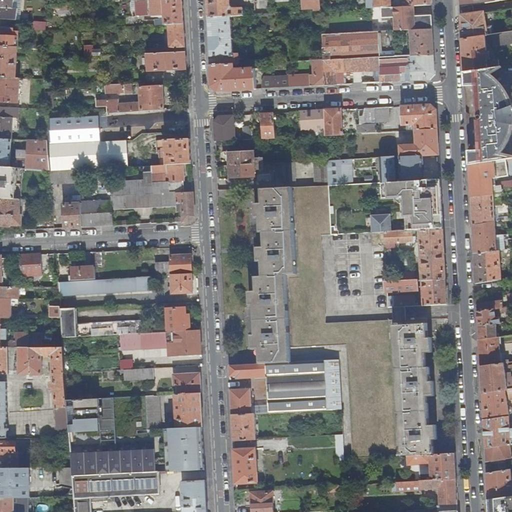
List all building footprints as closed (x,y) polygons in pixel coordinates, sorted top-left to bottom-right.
[(0,0),(0,18),(17,20),(18,8),(14,8),(14,0),(0,0)] [(155,25),(169,24),(184,23),(183,10),(182,0),(135,0),(136,15),(159,14),(159,17),(157,17),(157,19),(154,19),(155,25)] [(207,0),(208,5),(209,17),(231,16),(245,15),(244,8),(233,9),(231,7),(230,0),(207,0)] [(313,9),(314,12),(321,11),(320,0),(319,0),(302,0),(304,9),(313,9)] [(366,0),(367,9),(380,8),(414,6),(431,5),(431,0),(366,0)] [(432,17),(432,16),(414,16),(414,6),(380,8),(381,19),(393,18),(394,32),(398,32),(410,31),(433,30),(432,17)] [(485,14),(462,17),(463,40),(488,36),(485,14)] [(231,16),(209,17),(209,27),(210,53),(211,66),(234,65),(238,65),(238,53),(233,53),(232,42),(235,42),(235,39),(232,39),(231,16)] [(34,28),(46,29),(46,21),(35,21),(34,28)] [(170,47),(185,47),(185,35),(184,23),(169,24),(170,47)] [(0,46),(18,47),(19,33),(15,33),(15,30),(0,28),(0,46)] [(433,42),(433,30),(410,31),(411,56),(434,55),(433,42)] [(488,36),(463,40),(464,57),(465,72),(493,68),(500,67),(499,60),(488,62),(488,60),(490,60),(490,52),(487,52),(487,45),(494,45),(494,46),(511,43),(511,31),(501,34),(488,36)] [(324,60),(325,85),(344,85),(343,71),(380,69),(380,83),(430,81),(435,75),(434,66),(434,55),(411,56),(395,57),(395,52),(379,52),(378,32),(322,35),(324,60)] [(0,77),(16,78),(18,47),(0,46),(0,77)] [(85,57),(94,56),(94,48),(85,49),(85,57)] [(149,71),(187,69),(186,65),(186,51),(148,53),(149,71)] [(261,77),(262,89),(277,88),(303,87),(325,85),(324,60),(312,61),(313,75),(261,77)] [(234,65),(211,66),(211,72),(212,86),(218,91),(256,89),(255,69),(234,70),(234,65)] [(465,84),(466,95),(493,91),(493,87),(492,87),(491,80),(490,79),(490,74),(502,67),(500,67),(493,68),(465,72),(465,84)] [(493,87),(493,91),(506,89),(506,88),(502,83),(497,78),(490,74),(490,79),(491,80),(492,87),(493,87)] [(20,78),(16,78),(0,77),(0,102),(19,103),(20,78)] [(133,92),(133,83),(110,84),(110,93),(133,92)] [(108,112),(164,109),(163,85),(139,87),(140,102),(119,103),(118,99),(97,100),(97,106),(107,106),(108,112)] [(506,89),(493,91),(494,100),(500,100),(503,101),(508,103),(510,105),(511,108),(511,101),(509,95),(506,89)] [(493,91),(466,95),(466,103),(467,108),(467,115),(469,115),(469,118),(511,112),(511,108),(510,105),(508,103),(503,101),(500,100),(494,100),(493,91)] [(432,105),(402,107),(403,126),(416,125),(416,131),(439,130),(438,121),(438,110),(432,105)] [(0,106),(0,138),(12,139),(13,129),(13,118),(19,118),(19,108),(0,106)] [(388,107),(377,108),(377,122),(389,121),(388,107)] [(377,122),(377,108),(367,108),(368,125),(378,125),(377,122)] [(343,132),(342,110),(326,111),(327,136),(346,135),(346,132),(343,132)] [(327,136),(326,111),(303,112),(303,118),(304,128),(304,132),(311,132),(311,136),(327,136)] [(511,112),(469,118),(469,122),(467,123),(470,167),(505,161),(511,159),(511,158),(501,156),(501,149),(496,149),(496,134),(500,134),(503,134),(506,132),(509,131),(511,129),(511,127),(511,112)] [(276,138),(274,113),(263,114),(264,139),(270,139),(276,138)] [(99,116),(50,118),(51,143),(101,140),(99,116)] [(236,140),(234,116),(220,116),(214,122),(215,130),(215,141),(236,140)] [(369,134),(368,125),(360,125),(361,134),(369,134)] [(378,125),(368,125),(369,134),(378,133),(378,125)] [(244,128),(245,140),(253,140),(253,127),(244,128)] [(501,149),(501,156),(507,148),(510,141),(511,136),(511,127),(511,129),(509,131),(506,132),(503,134),(500,134),(496,134),(496,149),(501,149)] [(439,130),(416,131),(417,145),(401,146),(401,157),(424,156),(440,155),(440,145),(439,130)] [(0,167),(50,171),(49,145),(48,140),(43,140),(28,139),(28,149),(12,149),(13,139),(12,139),(0,138),(0,167)] [(183,164),(191,164),(191,150),(190,139),(157,140),(157,150),(163,150),(164,158),(167,158),(167,165),(183,164)] [(270,145),(270,139),(264,139),(259,139),(253,140),(245,140),(244,140),(244,147),(270,145)] [(50,171),(81,170),(110,168),(128,167),(126,141),(49,145),(50,171)] [(230,153),(231,166),(263,164),(263,159),(255,158),(255,152),(230,153)] [(424,156),(401,157),(381,158),(383,183),(425,180),(424,156)] [(352,165),(352,160),(341,160),(328,161),(330,186),(343,185),(353,184),(352,175),(342,175),(341,165),(352,165)] [(330,186),(328,161),(314,161),(316,186),(330,186)] [(470,173),(472,198),(494,193),(511,189),(511,181),(509,182),(509,185),(494,187),(493,179),(508,176),(505,161),(470,167),(470,173)] [(297,182),(296,162),(275,164),(276,176),(283,176),(284,183),(297,182)] [(161,193),(184,192),(183,164),(167,165),(143,166),(144,174),(152,173),(153,194),(161,193)] [(263,164),(231,166),(231,178),(256,177),(256,171),(264,170),(263,164)] [(0,198),(21,199),(22,199),(22,198),(52,199),(51,185),(50,171),(0,167),(0,198)] [(51,185),(81,183),(81,170),(50,171),(51,185)] [(425,180),(383,183),(383,198),(405,197),(406,206),(439,204),(438,188),(438,180),(425,180)] [(111,183),(111,196),(125,195),(151,194),(150,181),(111,183)] [(329,186),(293,188),(297,274),(287,275),(291,347),(346,345),(353,459),(400,457),(394,326),(396,326),(396,325),(401,324),(402,326),(407,326),(407,306),(404,307),(393,307),(394,320),(327,323),(323,235),(333,235),(332,226),(331,226),(331,219),(330,198),(329,186)] [(293,188),(262,189),(262,203),(255,203),(256,218),(259,218),(260,232),(264,232),(264,246),(257,247),(258,262),(262,262),(262,276),(256,277),(256,291),(249,291),(250,306),(253,306),(254,335),(251,335),(252,350),(259,349),(259,364),(291,362),(291,347),(287,275),(297,274),(293,188)] [(183,208),(184,222),(189,221),(194,216),(194,203),(193,192),(184,192),(161,193),(162,206),(177,206),(178,208),(183,208)] [(126,208),(162,206),(161,193),(153,194),(151,194),(125,195),(126,208)] [(494,193),(472,198),(472,206),(472,212),(473,226),(495,222),(494,193)] [(69,227),(84,227),(82,203),(82,195),(77,195),(78,201),(74,201),(72,204),(65,204),(66,228),(69,227)] [(112,201),(112,209),(126,208),(125,195),(111,196),(112,201)] [(21,199),(0,198),(0,224),(3,225),(3,226),(11,226),(11,225),(22,225),(22,215),(20,215),(21,199)] [(82,203),(84,227),(100,226),(113,225),(112,209),(112,201),(82,203)] [(414,231),(422,230),(440,229),(440,220),(439,204),(406,206),(407,231),(414,231)] [(375,232),(385,232),(386,232),(393,232),(392,215),(374,217),(375,232)] [(495,222),(473,226),(474,240),(475,255),(500,251),(504,250),(503,235),(496,236),(495,222)] [(424,280),(446,279),(445,252),(444,229),(440,229),(422,230),(424,280)] [(414,240),(414,231),(407,231),(393,232),(386,232),(386,244),(414,242),(414,244),(417,244),(417,240),(414,240)] [(500,251),(475,255),(475,270),(476,283),(501,279),(501,270),(504,269),(504,265),(501,266),(500,251)] [(42,275),(41,254),(40,254),(21,256),(21,276),(42,275)] [(172,276),(192,275),(191,255),(170,256),(170,262),(156,263),(156,277),(172,276)] [(1,259),(1,256),(0,256),(0,287),(2,288),(1,273),(9,273),(9,259),(1,259)] [(95,279),(95,267),(71,268),(72,281),(95,279)] [(193,293),(192,275),(172,276),(172,294),(193,293)] [(72,281),(58,281),(59,288),(59,296),(152,291),(152,277),(96,279),(95,279),(72,281)] [(425,305),(448,304),(447,293),(446,279),(424,280),(425,305)] [(415,290),(414,281),(387,282),(388,292),(415,290)] [(20,288),(2,288),(0,287),(0,298),(12,299),(18,299),(20,299),(20,288)] [(12,299),(0,298),(0,317),(1,318),(12,317),(12,306),(15,306),(15,303),(12,303),(12,299)] [(404,307),(407,306),(415,306),(415,298),(404,299),(404,307)] [(503,301),(477,304),(477,307),(478,312),(499,308),(503,308),(503,301)] [(61,317),(60,309),(60,307),(51,306),(50,317),(61,317)] [(76,324),(75,308),(60,309),(61,317),(62,338),(121,335),(149,333),(148,320),(76,324)] [(168,332),(191,331),(190,316),(187,316),(186,308),(167,309),(168,332)] [(499,308),(478,312),(478,319),(479,326),(496,324),(501,323),(499,308)] [(400,457),(405,456),(436,455),(435,440),(439,440),(438,425),(431,426),(429,397),(436,396),(435,382),(432,382),(431,368),(428,368),(427,353),(434,353),(433,338),(430,338),(429,324),(407,326),(402,326),(401,324),(396,325),(396,326),(394,326),(400,457)] [(496,324),(479,326),(479,336),(479,340),(497,338),(496,324)] [(201,340),(201,331),(191,331),(168,332),(149,333),(121,335),(122,348),(144,347),(144,350),(154,349),(154,344),(167,343),(168,357),(200,356),(200,357),(202,357),(201,340)] [(8,344),(8,347),(18,347),(44,347),(45,337),(15,337),(14,341),(11,341),(8,344)] [(480,355),(481,367),(500,364),(499,343),(498,337),(497,338),(479,340),(480,355)] [(44,347),(18,347),(18,374),(42,374),(42,354),(44,354),(45,356),(49,356),(49,354),(52,354),(53,373),(65,373),(63,347),(44,347)] [(124,370),(131,369),(130,359),(126,359),(126,357),(122,357),(123,370),(124,370)] [(259,364),(229,366),(229,377),(236,377),(237,379),(267,378),(269,406),(269,414),(342,409),(339,359),(291,362),(259,364)] [(500,364),(481,367),(481,371),(481,380),(482,393),(511,388),(511,377),(506,379),(504,364),(500,364)] [(157,379),(156,368),(131,369),(124,370),(124,380),(157,379)] [(65,373),(53,373),(54,381),(50,382),(51,389),(54,390),(56,426),(69,425),(67,400),(66,393),(65,373)] [(179,394),(201,393),(200,377),(200,374),(176,375),(176,386),(179,386),(179,394)] [(511,388),(482,393),(483,405),(484,420),(510,416),(511,415),(511,407),(511,408),(511,407),(508,407),(507,400),(511,398),(511,388)] [(251,390),(230,391),(232,416),(252,415),(251,407),(253,407),(253,405),(251,405),(251,390)] [(82,392),(66,393),(67,400),(82,399),(82,392)] [(178,427),(203,426),(202,410),(201,393),(179,394),(177,395),(178,427)] [(148,429),(161,428),(160,396),(146,396),(148,429)] [(107,398),(100,399),(101,431),(109,431),(107,398)] [(82,399),(67,400),(69,425),(69,433),(101,431),(100,399),(82,399)] [(269,414),(269,406),(253,407),(251,407),(252,415),(255,414),(269,414)] [(252,415),(232,416),(232,430),(233,441),(257,440),(255,414),(252,415)] [(510,416),(484,420),(484,434),(485,447),(511,443),(511,427),(510,428),(510,416)] [(69,433),(69,425),(56,426),(57,434),(69,434),(69,433)] [(208,469),(206,426),(203,426),(178,427),(169,428),(171,471),(208,469)] [(343,435),(336,435),(338,460),(345,460),(345,459),(343,435)] [(0,467),(21,468),(22,450),(15,451),(15,442),(0,442),(0,467)] [(511,443),(485,447),(486,461),(511,457),(511,455),(511,454),(511,443)] [(155,472),(154,449),(71,453),(72,467),(72,476),(155,472)] [(256,449),(233,450),(234,455),(235,483),(257,482),(256,449)] [(432,464),(432,480),(457,479),(457,467),(456,454),(436,455),(405,456),(405,460),(409,460),(409,465),(432,464)] [(21,468),(0,467),(0,497),(27,497),(28,497),(28,468),(21,468)] [(487,487),(488,498),(511,494),(511,480),(511,469),(487,473),(487,487)] [(74,497),(75,511),(91,511),(91,498),(108,497),(108,502),(114,501),(114,496),(160,495),(159,472),(155,472),(72,476),(74,497)] [(184,511),(208,511),(207,497),(206,479),(183,480),(184,511)] [(398,482),(397,482),(398,491),(433,489),(433,487),(440,488),(441,504),(458,504),(459,504),(458,494),(457,479),(432,480),(398,482)] [(346,484),(325,485),(325,489),(328,488),(328,492),(341,491),(342,505),(347,504),(346,484)] [(252,493),(252,511),(274,511),(273,491),(252,493)] [(511,511),(511,494),(488,498),(489,511),(488,511),(511,511)] [(0,497),(0,511),(27,511),(27,497),(0,497)]
